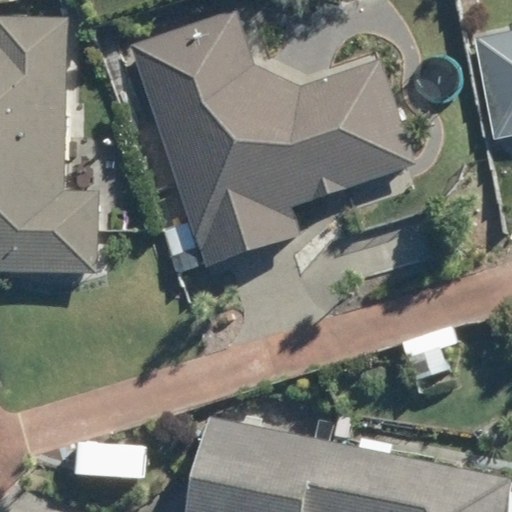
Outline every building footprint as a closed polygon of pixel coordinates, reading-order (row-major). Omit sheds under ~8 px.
[(245,15),(142,49),(215,266),(311,235),(302,208),(424,169),(390,63),(306,91),(262,68),(245,15)] [(0,43),(0,270),(102,274),(105,194),(67,194),(69,138),(72,19),(4,18),(1,18),(0,43)] [(511,29),(475,37),(494,135),(511,131),(511,29)] [(85,92),(97,123),(124,113),(113,82),(85,92)] [(194,223),(169,231),(179,261),(204,251),(194,223)] [(437,342),(405,354),(416,380),(447,369),(437,342)] [(511,480),(219,420),(200,511),(510,511),(511,508),(511,480)]
